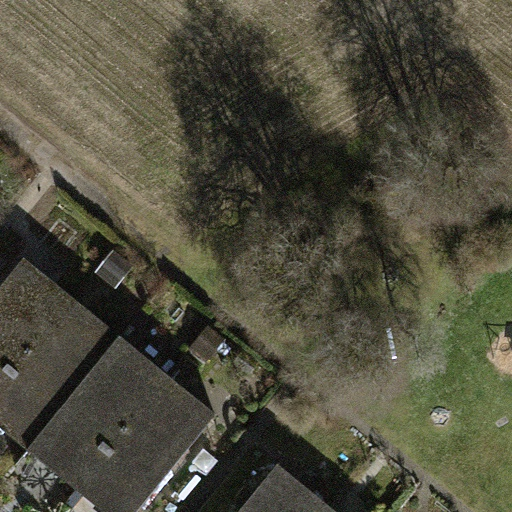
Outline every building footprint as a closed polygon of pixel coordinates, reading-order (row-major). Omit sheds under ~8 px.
[(0,280),(0,380),(67,301),(18,260),(0,280)] [(0,380),(0,428),(24,448),(115,342),(67,301),(0,380)] [(24,448),(67,485),(158,379),(115,342),(24,448)] [(98,511),(123,511),(204,418),(158,379),(67,485),(98,511)] [(241,511),(326,511),(329,509),(279,467),(241,511)]
